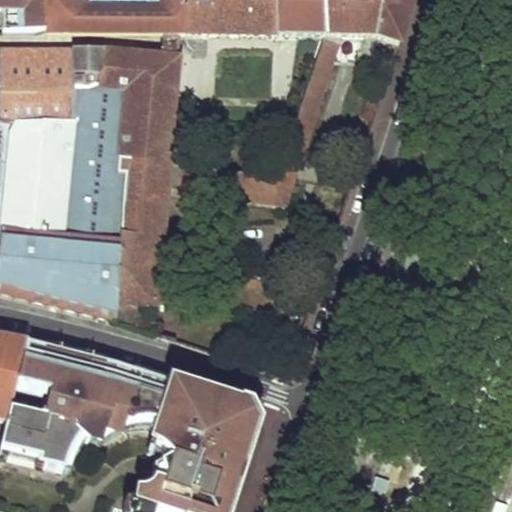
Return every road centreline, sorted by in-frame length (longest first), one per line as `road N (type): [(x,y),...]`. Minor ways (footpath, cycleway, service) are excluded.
road 1 (residential): [(303,405),(436,0)]
road 2 (residential): [(0,314),(303,405)]
